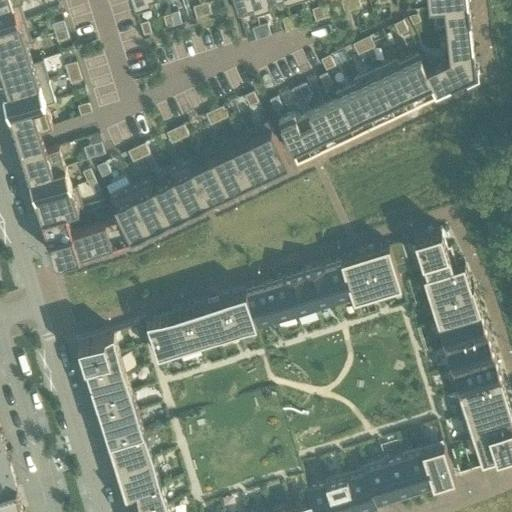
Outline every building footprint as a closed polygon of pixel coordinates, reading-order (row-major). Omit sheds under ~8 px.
[(19,0),(10,0),(0,3),(0,24),(25,17),(19,0)] [(208,0),(200,3),(204,14),(211,12),(208,0)] [(234,0),(235,1),(239,14),(254,10),(255,9),(251,0),(234,0)] [(251,0),(255,9),(270,5),(268,0),(251,0)] [(350,0),(341,0),(345,10),(353,8),(350,0)] [(469,1),(444,4),(446,22),(450,55),(473,44),(470,17),(471,17),(470,14),(469,1)] [(200,3),(193,5),(197,17),(204,14),(200,3)] [(327,3),(319,5),(323,17),(330,14),(327,3)] [(319,5),(312,8),(316,19),(323,17),(319,5)] [(178,10),(171,12),(174,24),(182,21),(178,10)] [(171,12),(163,14),(167,26),(174,24),(171,12)] [(297,12),(290,15),(293,26),(301,24),(297,12)] [(290,15),(282,17),(286,28),(293,26),(290,15)] [(0,48),(27,40),(32,39),(25,17),(0,24),(0,48)] [(64,18),(54,21),(57,30),(66,27),(64,18)] [(403,18),(394,22),(399,33),(408,29),(403,18)] [(148,19),(140,22),(144,33),(152,31),(148,19)] [(267,22),(260,24),(263,35),(271,33),(267,22)] [(260,24),(252,26),(256,38),(263,35),(260,24)] [(66,27),(57,30),(60,39),(69,36),(66,27)] [(370,34),(361,38),(367,49),(375,45),(370,34)] [(361,38),(353,42),(358,53),(367,49),(361,38)] [(27,40),(0,48),(0,70),(33,60),(33,59),(27,40)] [(426,66),(425,67),(436,90),(464,76),(466,75),(467,77),(478,72),(477,62),(475,62),(473,44),(450,55),(426,66)] [(398,60),(397,61),(416,100),(417,99),(436,90),(425,67),(426,66),(419,50),(418,51),(398,60)] [(330,53),(321,57),(326,68),(335,64),(330,53)] [(33,60),(0,70),(0,81),(3,91),(49,78),(42,56),(33,59),(33,60)] [(395,56),(375,66),(396,110),(396,109),(415,100),(416,100),(397,61),(398,60),(396,56),(395,56)] [(76,60),(67,63),(70,71),(79,69),(76,60)] [(354,76),(353,76),(356,81),(356,80),(375,119),(376,119),(394,110),(395,110),(396,110),(375,66),(354,76)] [(79,69),(70,71),(73,80),(82,78),(79,69)] [(326,71),(319,74),(324,85),(332,81),(326,71)] [(49,78),(3,91),(10,112),(46,101),(46,102),(55,99),(49,78)] [(356,81),(335,90),(337,95),(338,94),(354,129),(355,129),(355,128),(374,119),(374,120),(375,119),(356,80),(356,81)] [(306,81),(298,84),(304,95),(311,91),(306,81)] [(298,84),(291,87),(297,98),(304,95),(298,84)] [(253,89),(245,93),(250,104),(258,100),(253,89)] [(277,94),(270,97),(275,108),(282,105),(277,94)] [(337,95),(324,101),(340,136),(341,135),(353,129),(353,130),(354,129),(338,94),(337,95)] [(89,100),(78,104),(81,113),(92,110),(89,100)] [(46,101),(10,112),(10,113),(10,114),(10,115),(10,116),(11,117),(12,121),(12,122),(12,124),(13,125),(13,124),(13,125),(14,125),(14,127),(15,129),(15,130),(14,130),(15,131),(15,132),(16,132),(16,134),(17,135),(21,147),(23,154),(47,147),(45,139),(41,126),(53,123),(46,102),(46,101)] [(324,101),(310,108),(326,143),(327,142),(339,136),(340,136),(324,101)] [(222,104),(214,108),(218,117),(227,113),(222,104)] [(214,108),(206,112),(210,121),(218,117),(214,108)] [(296,114),(296,115),(312,149),(313,149),(325,143),(326,143),(310,108),(309,108),(296,114)] [(293,110),(279,117),(297,156),(298,156),(311,149),(311,150),(312,149),(296,115),(296,114),(294,110),(293,110)] [(263,119),(247,127),(268,170),(288,161),(267,117),(263,119)] [(184,122),(175,126),(179,135),(188,131),(184,122)] [(175,126),(167,131),(171,139),(179,135),(175,126)] [(247,127),(228,136),(248,179),(250,179),(251,180),(252,179),(259,176),(258,175),(268,170),(247,127)] [(228,136),(208,146),(228,189),(248,179),(228,136)] [(102,140),(93,143),(96,154),(105,151),(102,140)] [(145,141),(136,145),(140,154),(149,150),(145,141)] [(23,157),(23,158),(24,158),(24,159),(25,162),(26,163),(25,163),(25,164),(26,166),(26,167),(27,167),(28,170),(28,172),(28,173),(28,174),(29,175),(29,174),(30,177),(66,165),(59,143),(47,147),(23,154),(23,156),(23,157)] [(93,143),(84,145),(87,157),(96,154),(93,143)] [(136,145),(128,149),(132,158),(140,154),(136,145)] [(208,146),(189,155),(210,198),(211,197),(212,199),(213,198),(220,195),(219,194),(228,189),(208,146)] [(170,164),(168,165),(170,169),(171,169),(190,208),(209,198),(210,198),(189,155),(170,164)] [(105,160),(97,164),(102,175),(111,171),(111,170),(105,160)] [(66,165),(30,177),(30,178),(36,196),(72,185),(72,184),(66,165)] [(90,166),(83,170),(88,180),(95,177),(90,166)] [(152,178),(170,217),(190,208),(171,169),(170,169),(152,178)] [(150,173),(130,183),(151,226),(170,217),(152,178),(150,173)] [(95,177),(88,180),(93,191),(100,187),(95,177)] [(37,199),(35,199),(36,204),(38,203),(42,216),(67,209),(67,210),(83,205),(83,204),(77,183),(72,184),(72,185),(36,196),(37,199)] [(111,192),(110,193),(114,202),(120,213),(131,235),(132,235),(151,226),(130,183),(111,192)] [(67,209),(42,216),(48,235),(49,240),(52,250),(53,249),(53,251),(53,252),(53,253),(53,254),(54,254),(55,255),(55,256),(56,257),(57,257),(58,257),(59,258),(60,258),(61,258),(62,257),(63,257),(64,256),(65,256),(80,252),(80,251),(73,228),(67,210),(67,209)] [(75,227),(73,228),(80,251),(130,236),(131,235),(120,213),(109,216),(87,223),(75,227)] [(439,227),(415,234),(418,242),(420,249),(424,261),(427,271),(428,273),(457,263),(457,262),(451,243),(447,244),(442,225),(439,226),(440,227),(439,227)] [(389,241),(365,249),(378,289),(401,282),(402,282),(399,274),(392,251),(389,242),(389,241)] [(365,249),(341,256),(342,257),(354,297),(378,289),(365,249)] [(336,259),(323,263),(334,298),(333,298),(335,303),(354,297),(342,257),(336,259)] [(427,271),(424,272),(431,296),(472,284),(472,283),(464,260),(457,262),(457,263),(428,273),(427,271)] [(323,263),(304,269),(315,304),(316,304),(333,298),(334,298),(323,263)] [(304,269),(284,275),(295,310),(294,311),(296,315),(317,308),(316,304),(315,304),(304,269)] [(284,275),(265,281),(276,316),(277,316),(294,311),(295,310),(284,275)] [(251,285),(245,287),(256,322),(255,323),(257,327),(258,327),(261,326),(278,321),(277,316),(276,316),(265,281),(251,285)] [(472,284),(431,296),(439,319),(481,306),(473,282),(472,283),(472,284)] [(232,291),(226,293),(237,328),(255,323),(256,322),(245,287),(232,291)] [(208,299),(206,299),(217,335),(237,328),(226,293),(217,296),(217,295),(208,298),(208,299)] [(206,299),(187,305),(198,341),(217,335),(206,299)] [(187,305),(167,311),(178,347),(198,341),(187,305)] [(481,306),(439,319),(445,341),(446,342),(488,329),(481,306)] [(153,316),(147,318),(147,319),(150,329),(152,333),(158,353),(178,347),(167,311),(153,316)] [(91,336),(79,340),(85,360),(120,349),(114,330),(114,329),(91,336)] [(445,341),(441,343),(449,367),(453,366),(453,365),(495,352),(488,329),(446,342),(445,341)] [(120,349),(85,360),(88,368),(87,369),(90,378),(91,378),(91,380),(126,369),(121,353),(120,349)] [(495,352),(453,365),(453,366),(460,387),(460,388),(502,375),(495,352)] [(126,369),(91,380),(97,399),(133,388),(126,369)] [(460,387),(455,388),(463,412),(509,398),(502,375),(460,388),(460,387)] [(109,417),(139,408),(133,388),(97,399),(103,417),(103,419),(109,417)] [(511,406),(509,398),(463,412),(470,436),(475,435),(474,434),(511,422),(511,406)] [(103,419),(110,438),(145,427),(139,408),(109,417),(103,419)] [(511,422),(474,434),(475,435),(482,459),(483,462),(505,456),(504,452),(511,449),(511,422)] [(145,427),(110,438),(115,456),(118,465),(153,454),(150,445),(145,427)] [(442,436),(422,443),(434,482),(435,482),(455,476),(453,472),(447,452),(445,444),(442,436)] [(4,443),(0,444),(0,467),(10,464),(9,461),(10,461),(9,460),(8,455),(8,454),(7,454),(4,443)] [(422,443),(402,449),(403,454),(404,453),(415,489),(434,482),(422,443)] [(385,459),(396,495),(415,489),(404,453),(403,454),(402,449),(384,455),(385,459)] [(153,454),(118,465),(121,474),(126,492),(161,481),(156,463),(153,454)] [(384,455),(363,461),(363,464),(364,463),(376,501),(377,501),(396,495),(385,459),(384,455)] [(363,464),(346,469),(358,509),(374,504),(378,503),(377,501),(376,501),(364,463),(363,464)] [(10,464),(0,467),(0,488),(16,484),(10,464)] [(346,469),(324,476),(325,477),(326,480),(335,511),(348,511),(358,509),(346,469)] [(308,486),(306,487),(309,496),(310,496),(315,511),(335,511),(326,480),(308,486)] [(132,510),(167,499),(161,481),(126,492),(132,510)] [(0,488),(0,511),(25,511),(17,484),(16,484),(0,488)] [(499,505),(485,511),(484,511),(511,511),(511,494),(502,499),(499,505)] [(309,496),(290,502),(292,511),(315,511),(310,496),(309,496)] [(171,511),(167,499),(132,510),(132,511),(171,511)] [(292,511),(290,502),(269,509),(270,511),(292,511)]
